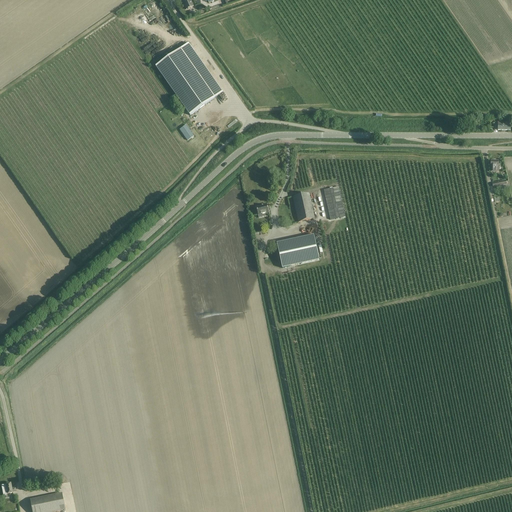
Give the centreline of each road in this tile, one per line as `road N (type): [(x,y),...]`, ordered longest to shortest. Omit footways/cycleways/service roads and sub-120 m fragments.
road 1 (secondary): [(0,361),(182,203)]
road 2 (secondary): [(182,203),(251,143),(342,135)]
road 3 (unclassified): [(253,121),(168,0)]
